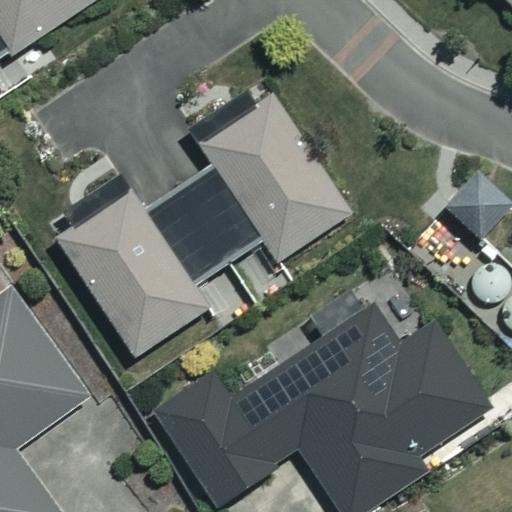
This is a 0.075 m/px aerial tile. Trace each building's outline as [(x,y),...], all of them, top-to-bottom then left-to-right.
[(0,0),(0,60),(92,0),(0,0)] [(511,0),(495,0),(511,15),(511,0)] [(346,212),(269,94),(195,142),(210,166),(144,209),(131,189),(54,238),(130,355),(207,305),(221,326),(292,279),(277,257),(346,212)] [(440,202),(476,244),(511,212),(511,206),(479,168),(440,202)] [(0,511),(54,511),(14,456),(89,403),(9,290),(0,296),(0,511)] [(398,344),(372,305),(234,396),(217,371),(152,414),(214,507),(298,451),(337,511),(354,511),(430,462),(423,451),(487,409),(430,323),(398,344)]
